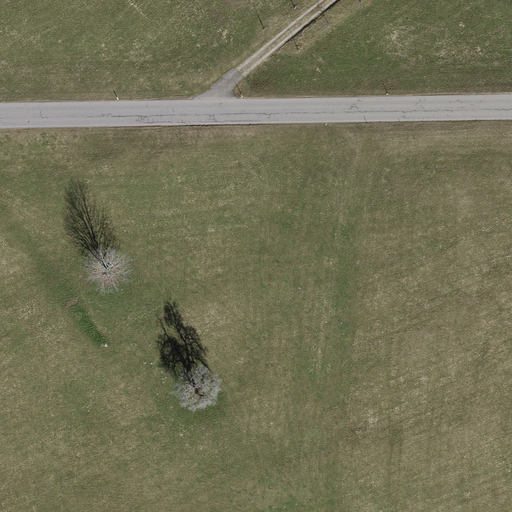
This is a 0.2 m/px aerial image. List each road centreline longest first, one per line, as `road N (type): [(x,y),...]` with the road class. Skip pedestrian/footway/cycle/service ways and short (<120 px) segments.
road 1 (tertiary): [(0,117),(511,107)]
road 2 (track): [(198,111),(343,0)]
